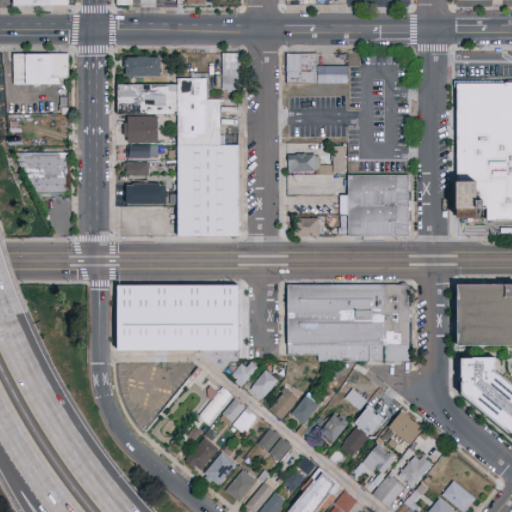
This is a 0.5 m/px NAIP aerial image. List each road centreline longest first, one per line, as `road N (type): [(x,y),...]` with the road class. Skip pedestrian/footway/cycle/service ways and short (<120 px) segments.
road 1 (secondary): [(0,263),(266,262)]
road 2 (residential): [(266,262),(264,0)]
road 3 (residential): [(438,262),(436,0)]
road 4 (residential): [(99,263),(96,31)]
road 5 (motorway): [(115,509),(56,428),(10,326)]
road 6 (secondary): [(437,32),(265,33)]
road 7 (secondary): [(266,262),(438,262)]
road 8 (secondary): [(265,33),(96,31)]
road 9 (residential): [(173,479),(117,427),(102,357)]
road 10 (residential): [(438,401),(438,262)]
